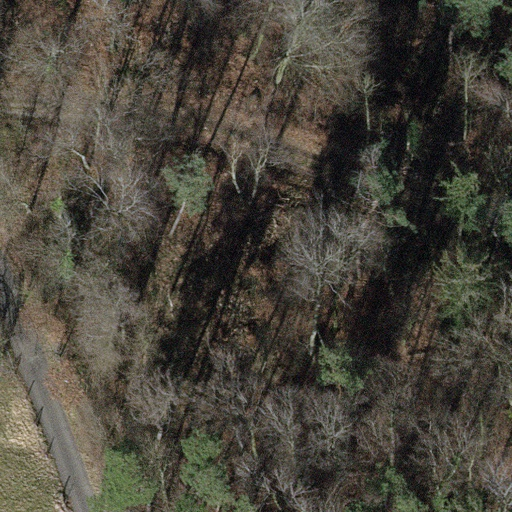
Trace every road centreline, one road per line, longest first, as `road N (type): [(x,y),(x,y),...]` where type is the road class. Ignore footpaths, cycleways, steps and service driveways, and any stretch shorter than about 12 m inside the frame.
road 1 (track): [(511,209),(401,203),(246,143),(76,107),(0,102)]
road 2 (track): [(0,275),(89,511)]
